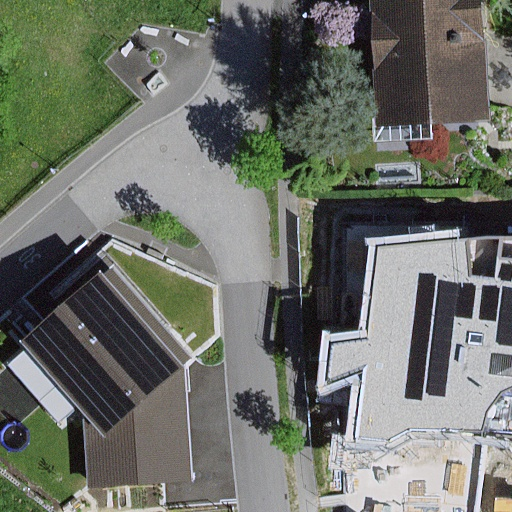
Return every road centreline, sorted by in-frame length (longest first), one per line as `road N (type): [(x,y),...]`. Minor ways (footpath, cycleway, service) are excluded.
road 1 (residential): [(273,511),(253,353),(243,139)]
road 2 (residential): [(0,281),(86,202),(158,161),(243,139)]
road 3 (residential): [(243,139),(248,0)]
